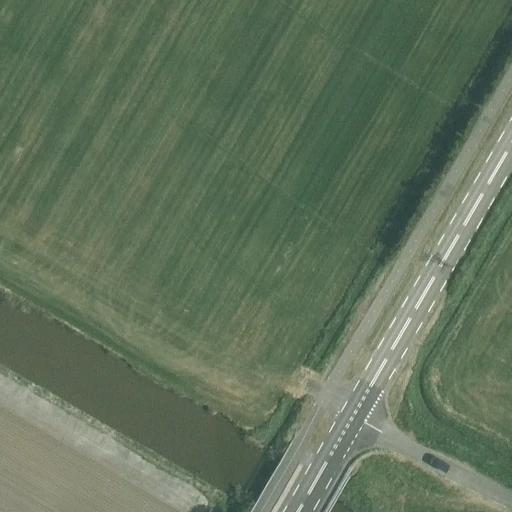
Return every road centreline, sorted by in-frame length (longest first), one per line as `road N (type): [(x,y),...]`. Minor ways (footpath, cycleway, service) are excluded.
road 1 (secondary): [(350,416),(511,139)]
road 2 (unclassified): [(511,503),(350,416)]
